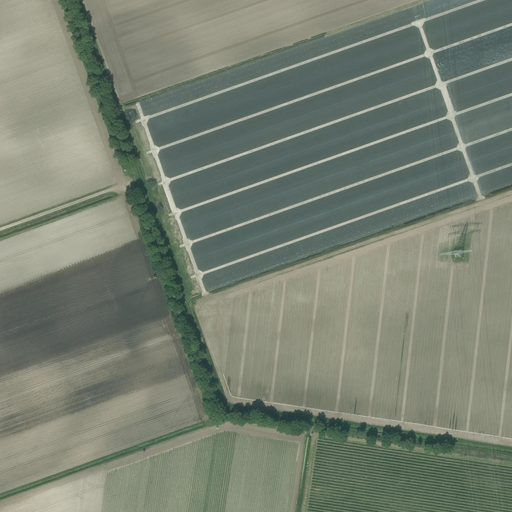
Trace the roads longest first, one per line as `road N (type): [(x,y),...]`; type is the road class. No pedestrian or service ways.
road 1 (track): [(0,230),(119,188)]
road 2 (track): [(511,192),(396,233)]
